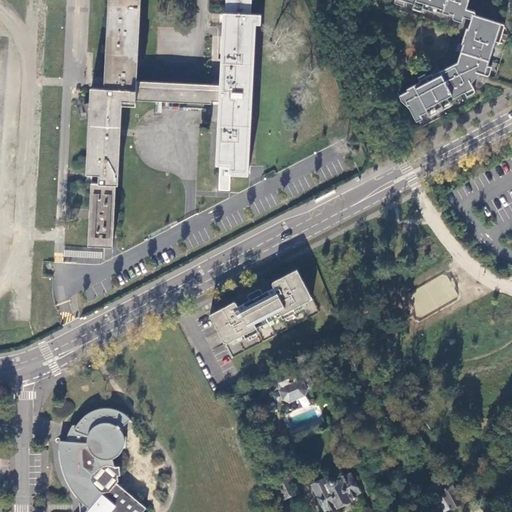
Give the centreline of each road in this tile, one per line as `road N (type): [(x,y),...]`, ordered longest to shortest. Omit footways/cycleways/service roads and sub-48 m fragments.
road 1 (tertiary): [(511,119),(29,368)]
road 2 (residential): [(29,368),(23,511)]
